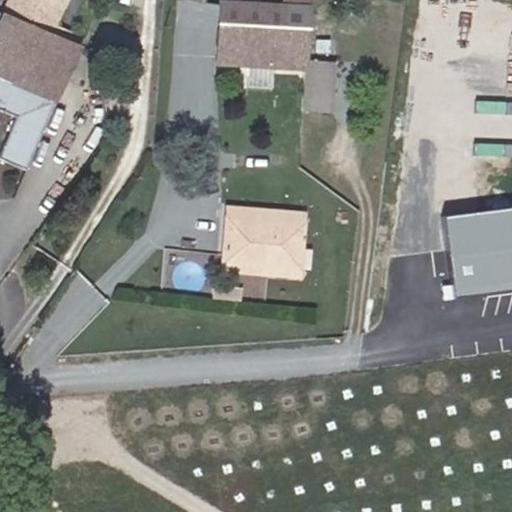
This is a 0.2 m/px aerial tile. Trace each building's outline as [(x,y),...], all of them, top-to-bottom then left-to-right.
[(56,26),(66,0),(8,0),(1,15),(77,49),(82,37),(56,26)] [(303,60),(306,6),(306,0),(281,0),(281,5),(219,1),(216,66),(247,67),(271,68),(304,70),(301,111),(330,113),(333,63),(303,60)] [(77,49),(1,15),(0,14),(0,111),(13,117),(0,148),(0,159),(24,170),(77,49)] [(270,89),(271,68),(247,67),(246,87),(270,89)] [(511,207),(441,217),(452,301),(511,293),(511,207)] [(302,225),(302,215),(226,208),(225,218),(302,225)] [(298,270),(302,225),(225,218),(221,260),(267,264),(267,267),(298,270)] [(267,267),(267,264),(221,260),(221,270),(297,277),(298,270),(267,267)] [(221,300),(222,287),(213,287),(212,299),(221,300)]
